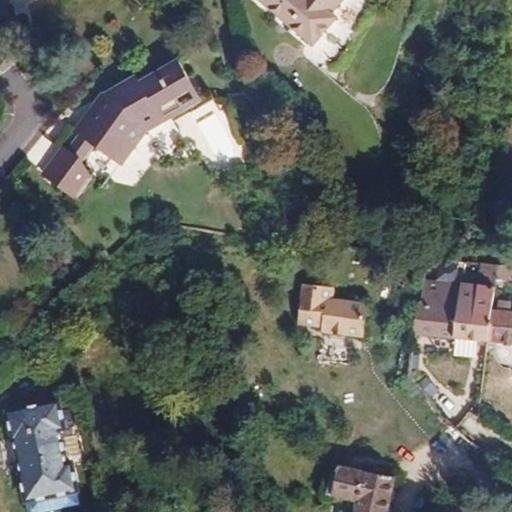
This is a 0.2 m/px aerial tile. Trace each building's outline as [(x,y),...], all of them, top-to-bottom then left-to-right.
[(0,0),(0,23),(10,18),(0,1),(0,0)] [(262,0),(313,44),(336,18),(330,13),(341,0),(262,0)] [(80,133),(67,151),(63,147),(43,174),(73,196),(89,174),(81,166),(97,145),(122,164),(147,131),(181,111),(175,101),(194,90),(178,62),(139,84),(136,78),(101,98),(106,107),(91,128),(86,124),(80,133)] [(200,100),(194,90),(175,101),(181,111),(200,100)] [(101,98),(77,130),(80,133),(86,124),(91,128),(106,107),(101,98)] [(498,279),(500,265),(482,263),(478,285),(461,284),(454,339),(489,342),(493,311),(496,287),(498,279)] [(511,263),(500,265),(498,279),(503,280),(511,280),(511,263)] [(419,280),(413,335),(454,339),(461,284),(419,280)] [(299,324),(324,327),(323,332),(364,337),(368,304),(333,300),(334,289),(304,285),(299,324)] [(499,311),(493,311),(489,342),(511,344),(511,312),(511,305),(511,302),(500,302),(499,311)] [(425,380),(418,386),(427,396),(434,390),(425,380)] [(8,412),(14,440),(15,440),(21,473),(20,473),(27,502),(79,491),(73,462),(68,463),(61,431),(66,429),(60,401),(8,412)] [(387,511),(396,478),(340,465),(333,495),(359,501),(355,511),(387,511)]
